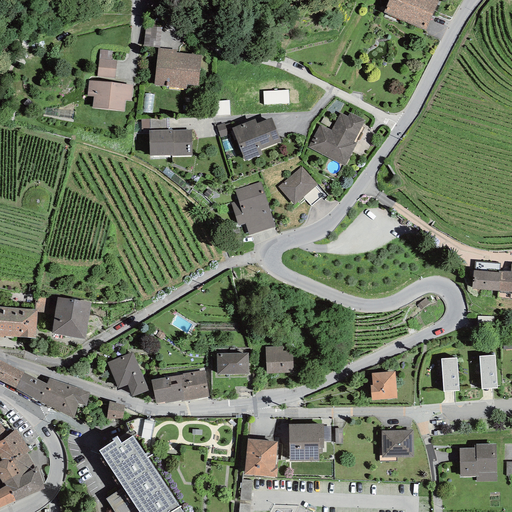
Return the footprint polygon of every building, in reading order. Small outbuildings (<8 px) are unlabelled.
[(439,1),(437,0),(389,0),(384,12),(426,30),(439,1)] [(161,27),(145,26),(144,46),(160,47),(161,27)] [(39,41),(30,44),(32,52),(42,49),(39,41)] [(177,50),(158,48),(154,86),(186,89),(186,85),(198,86),(201,55),(176,52),(177,50)] [(100,50),(99,59),(111,60),(112,51),(100,50)] [(97,76),(115,78),(116,60),(111,60),(99,59),(97,76)] [(132,85),(89,81),(87,96),(92,97),(91,108),(124,112),(125,101),(131,101),(132,85)] [(289,104),(288,90),(263,91),(263,105),(289,104)] [(33,105),(28,99),(23,103),(28,109),(33,105)] [(229,100),(214,101),(215,116),(230,115),(229,100)] [(331,130),(319,125),(307,147),(344,166),(356,143),(354,142),(365,120),(349,112),(347,117),(340,113),(331,130)] [(257,123),(255,119),(232,128),(245,161),(262,155),(260,149),(281,142),(271,117),(257,123)] [(150,119),(141,120),(141,129),(151,128),(150,119)] [(224,123),(216,125),(220,137),(228,135),(226,129),(230,128),(229,123),(225,124),(224,123)] [(172,130),(148,130),(150,156),(192,155),(191,130),(172,130)] [(278,187),(294,205),(303,197),(311,206),(324,196),(315,186),(317,185),(301,167),(278,187)] [(249,235),(275,227),(260,182),(235,190),(238,201),(231,203),(238,226),(245,224),(249,235)] [(473,270),(472,289),(511,292),(511,264),(510,271),(500,271),(500,263),(475,261),(474,270),(473,270)] [(35,296),(34,310),(37,310),(37,312),(50,312),(50,296),(35,296)] [(91,303),(58,297),(51,333),(85,339),(91,303)] [(429,302),(425,298),(417,305),(421,310),(429,302)] [(34,310),(0,306),(0,335),(35,338),(37,312),(37,310),(34,310)] [(493,316),(478,316),(478,326),(493,326),(493,316)] [(282,346),(265,347),(266,374),(292,372),(291,351),(282,351),(282,346)] [(132,353),(107,363),(117,389),(127,385),(132,397),(148,390),(132,353)] [(248,353),(217,353),(217,374),(248,374),(248,353)] [(495,355),(479,356),(481,389),(497,388),(495,355)] [(456,358),(441,359),(443,391),(458,390),(456,358)] [(0,360),(0,380),(16,389),(23,373),(0,360)] [(184,401),(211,396),(207,370),(182,374),(182,375),(179,375),(184,400),(184,401)] [(395,372),(371,373),(372,385),(370,385),(371,400),(397,398),(395,372)] [(23,373),(16,389),(40,402),(47,384),(23,373)] [(151,380),(156,404),(165,402),(165,404),(184,400),(179,375),(151,380)] [(86,406),(90,392),(49,379),(47,384),(40,402),(73,419),(78,404),(86,406)] [(124,405),(109,401),(106,419),(123,418),(124,405)] [(129,431),(118,437),(121,443),(132,436),(150,439),(154,422),(137,419),(125,423),(129,431)] [(0,424),(0,441),(3,439),(8,435),(0,424)] [(323,424),(289,424),(289,461),(319,461),(319,448),(324,448),(324,441),(323,427),(323,424)] [(27,453),(30,451),(15,429),(8,435),(3,439),(0,441),(0,457),(2,461),(9,457),(12,461),(27,453)] [(412,430),(381,431),(382,457),(412,456),(412,430)] [(113,441),(99,451),(123,488),(138,511),(182,511),(132,436),(121,443),(118,437),(117,436),(112,439),(113,441)] [(248,438),(246,469),(274,471),(276,440),(248,438)] [(474,448),(459,448),(460,476),(476,476),(476,482),(497,481),(496,444),(474,444),(474,448)] [(4,483),(5,486),(7,485),(15,501),(44,489),(37,466),(35,467),(27,453),(12,461),(19,472),(4,483)] [(0,461),(0,478),(3,483),(4,483),(19,472),(12,461),(9,457),(2,461),(0,461)] [(252,480),(242,479),(240,499),(250,500),(252,480)] [(0,507),(15,501),(7,485),(5,486),(0,488),(0,507)] [(138,511),(123,488),(106,499),(114,511),(138,511)] [(248,511),(249,502),(240,501),(238,511),(248,511)]
